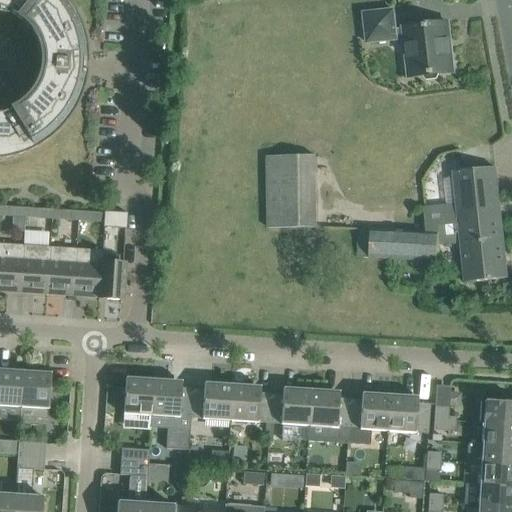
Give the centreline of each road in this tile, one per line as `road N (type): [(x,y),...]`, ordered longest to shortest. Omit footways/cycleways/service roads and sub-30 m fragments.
road 1 (residential): [(511,362),(136,339)]
road 2 (residential): [(136,339),(141,196),(124,183),(134,0)]
road 3 (residential): [(84,511),(96,336)]
